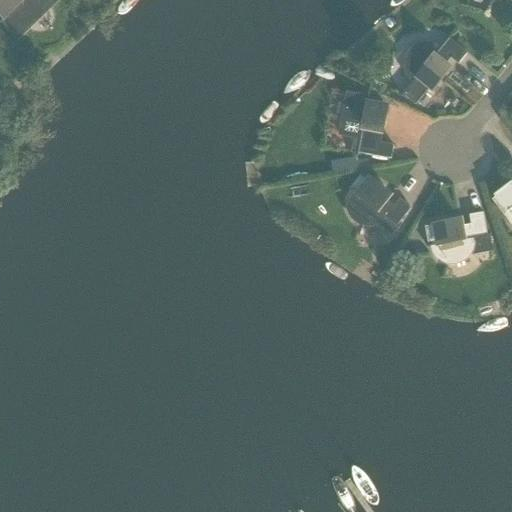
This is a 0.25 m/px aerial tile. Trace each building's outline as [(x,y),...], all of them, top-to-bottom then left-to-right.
[(56,0),(0,0),(0,13),(4,18),(0,22),(0,24),(6,19),(21,34),(39,17),(35,13),(44,5),(48,9),(56,0)] [(410,86),(402,95),(415,106),(430,88),(433,91),(449,71),(441,64),(447,56),(458,65),(467,54),(450,40),(450,39),(452,37),(451,36),(441,48),(439,50),(438,50),(438,49),(437,49),(436,48),(435,48),(434,47),(433,47),(432,47),(431,46),(430,46),(429,46),(428,46),(427,46),(426,46),(425,46),(424,46),(423,46),(422,46),(421,46),(420,47),(419,47),(418,47),(417,48),(416,48),(416,49),(415,49),(414,49),(414,50),(413,50),(413,51),(412,51),(412,52),(411,52),(411,53),(410,53),(410,54),(409,54),(409,55),(409,56),(408,56),(408,57),(407,58),(407,59),(406,60),(406,61),(406,62),(406,63),(406,64),(406,65),(406,66),(406,67),(406,68),(406,69),(406,70),(406,71),(406,72),(407,73),(407,74),(407,75),(408,75),(408,76),(408,77),(409,77),(409,78),(410,78),(410,79),(411,80),(411,81),(412,81),(413,82),(410,86)] [(385,86),(374,81),(371,88),(382,94),(385,86)] [(358,154),(391,160),(394,146),(370,142),(372,131),(382,133),(387,109),(368,105),(370,94),(368,94),(367,99),(347,95),(340,135),(354,138),(351,153),(357,154),(357,157),(358,157),(358,154)] [(348,204),(348,206),(348,208),(348,210),(349,212),(349,213),(350,215),(351,216),(352,218),(353,219),(354,221),(356,222),(358,223),(359,224),(360,224),(362,225),(363,225),(365,226),(367,226),(369,226),(370,226),(371,226),(372,226),(373,225),(374,225),(375,225),(376,224),(377,224),(378,224),(378,223),(393,235),(398,229),(398,230),(399,229),(397,227),(411,209),(400,200),(391,211),(383,204),(390,196),(370,180),(368,183),(359,176),(349,189),(348,190),(352,193),(351,194),(350,195),(349,197),(349,199),(348,201),(348,203),(348,204)] [(511,183),(493,196),(511,221),(511,183)] [(472,251),(472,248),(490,245),(492,253),(493,253),(490,237),(491,237),(491,236),(487,236),(483,214),(469,216),(472,230),(461,232),(459,221),(435,226),(438,245),(427,247),(428,248),(433,247),(433,250),(434,252),(436,256),(438,258),(441,261),(444,262),(446,263),(448,264),(451,264),(455,264),(458,263),(460,263),(465,260),(467,258),(470,254),(472,251)]
